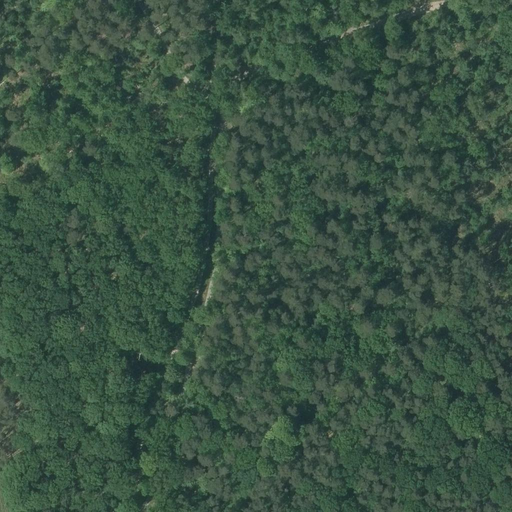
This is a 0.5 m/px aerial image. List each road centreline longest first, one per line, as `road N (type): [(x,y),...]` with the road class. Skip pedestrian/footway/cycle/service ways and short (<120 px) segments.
road 1 (unknown): [(221,0),(210,241),(196,302),(144,430),(140,478),(119,511)]
road 2 (track): [(461,0),(219,87)]
road 3 (track): [(229,128),(341,227)]
